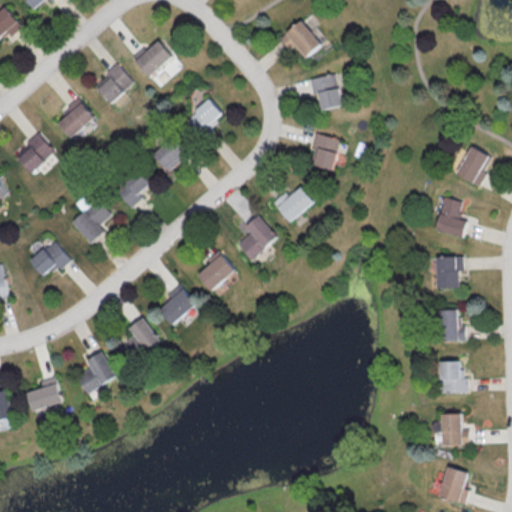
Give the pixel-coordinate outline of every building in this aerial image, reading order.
[(28,0),(35,8),(45,0),(50,0),(51,1),(52,0),(28,0)] [(0,41),(21,23),(7,6),(0,11),(0,41)] [(291,49),(298,44),(307,56),(322,44),(304,19),(281,36),(291,49)] [(151,76),(174,55),(160,39),(137,61),(151,76)] [(183,66),(175,56),(162,65),(169,76),(183,66)] [(112,77),(99,89),(112,103),(135,81),(117,62),(107,72),(112,77)] [(311,78),(313,94),(320,93),(323,108),(343,105),(339,74),(311,78)] [(67,107),(71,111),(59,122),(73,137),(95,116),(78,97),(67,107)] [(225,114),(211,98),(187,118),(202,135),(225,114)] [(32,171),(56,150),(39,131),(28,141),(32,145),(19,158),(32,171)] [(320,147),(315,164),(334,169),(342,138),(317,132),(313,145),(320,147)] [(171,171),(191,152),(175,135),(155,154),(171,171)] [(493,155),(471,145),(458,174),(480,184),(493,155)] [(143,196),(141,193),(152,183),(139,169),(117,189),(133,206),(143,196)] [(0,197),(8,194),(0,175),(0,197)] [(316,200),(303,185),(291,195),(287,191),(275,202),(293,221),(316,200)] [(90,242),(106,232),(100,223),(113,215),(97,192),(79,204),(85,212),(74,219),(90,242)] [(436,229),(463,237),(468,220),(459,218),(464,201),(446,195),(436,229)] [(254,259),(279,234),(259,214),(247,226),(252,231),(239,243),(254,259)] [(46,277),(71,258),(57,240),(31,259),(46,277)] [(214,290),(236,269),(219,250),(208,260),(211,263),(199,274),(214,290)] [(463,255),(437,255),(438,287),(460,286),(460,269),(463,269),(463,255)] [(0,295),(8,295),(4,263),(0,263),(0,295)] [(197,301),(179,283),(169,294),(172,298),(161,310),(175,324),(197,301)] [(465,324),(460,324),(459,308),(441,309),(442,340),(466,339),(465,324)] [(122,344),(134,361),(162,342),(145,317),(130,327),(135,335),(122,344)] [(78,373),(87,391),(117,377),(104,349),(87,357),(92,367),(78,373)] [(442,392),(468,391),(467,377),(461,377),(460,360),(441,360),(442,392)] [(63,402),(57,376),(42,379),(44,387),(29,391),(33,409),(63,402)] [(0,419),(12,418),(8,390),(0,390),(0,419)] [(462,412),(443,413),(443,444),(469,443),(469,428),(462,428),(462,412)] [(466,502),(468,489),(465,488),(469,471),(447,466),(441,497),(466,502)]
